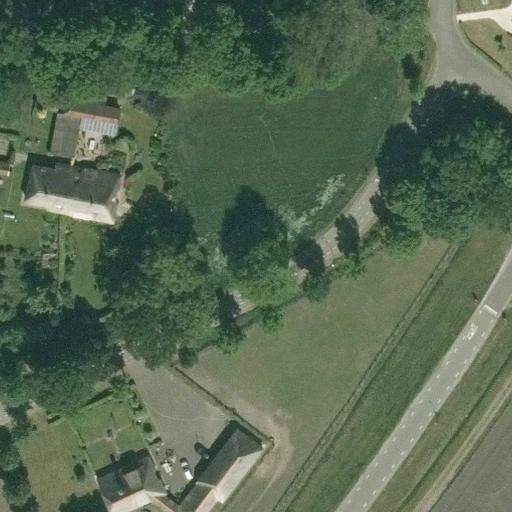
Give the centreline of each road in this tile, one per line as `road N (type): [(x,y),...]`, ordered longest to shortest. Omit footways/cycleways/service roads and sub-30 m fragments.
road 1 (unclassified): [(0,410),(316,258),(374,196),(463,62)]
road 2 (unclassified): [(384,26),(0,39)]
road 3 (tertiary): [(511,271),(346,511)]
road 4 (track): [(511,378),(413,511)]
